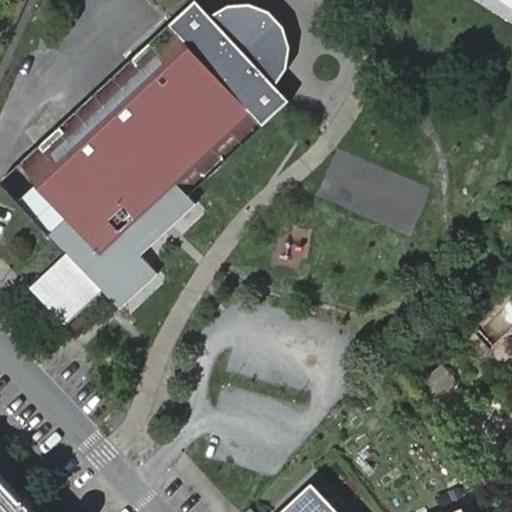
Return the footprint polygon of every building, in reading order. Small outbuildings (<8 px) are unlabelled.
[(511,6),(503,0),(483,0),(511,19),(511,6)] [(177,234),(201,211),(189,198),(263,126),(294,95),(285,84),(296,67),(298,47),(292,28),(280,14),(258,4),(237,5),(219,15),(205,1),(172,31),(26,172),(75,224),(57,242),(75,260),(39,295),(75,331),(111,298),(128,317),(165,282),(147,263),(177,234)] [(424,379),(440,399),(460,383),(444,364),(424,379)] [(0,511),(37,511),(0,471),(0,511)] [(350,511),(317,478),(280,511),(473,511),(469,502),(447,511),(350,511)]
